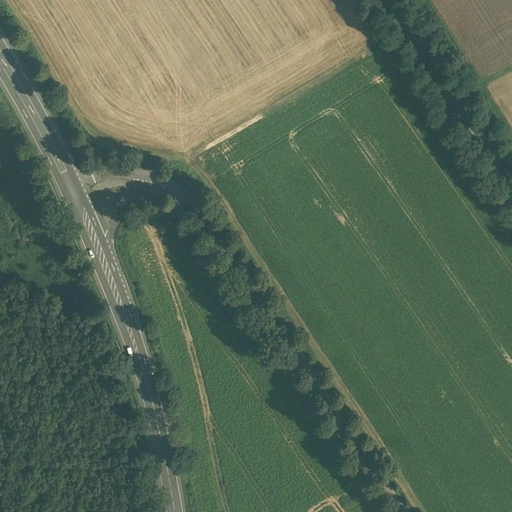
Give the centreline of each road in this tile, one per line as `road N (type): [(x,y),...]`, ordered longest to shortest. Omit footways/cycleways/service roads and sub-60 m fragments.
road 1 (track): [(421,511),(191,162)]
road 2 (unclassified): [(401,511),(205,217),(162,184)]
road 3 (secondary): [(175,511),(142,363),(101,254)]
road 4 (track): [(6,0),(86,132),(101,143),(191,162)]
road 5 (track): [(425,0),(511,134)]
road 6 (secondary): [(73,191),(0,60)]
road 7 (track): [(379,47),(261,113)]
